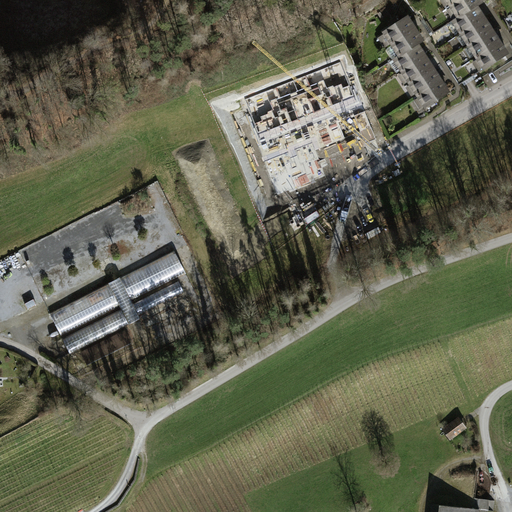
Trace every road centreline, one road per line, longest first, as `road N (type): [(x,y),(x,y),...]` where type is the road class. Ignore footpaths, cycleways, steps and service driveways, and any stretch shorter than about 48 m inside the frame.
road 1 (residential): [(511,88),(394,155),(345,196),(335,270),(351,300)]
road 2 (residential): [(351,300),(146,425)]
road 3 (residential): [(511,235),(351,300)]
road 4 (unclassified): [(146,425),(68,366),(0,345)]
